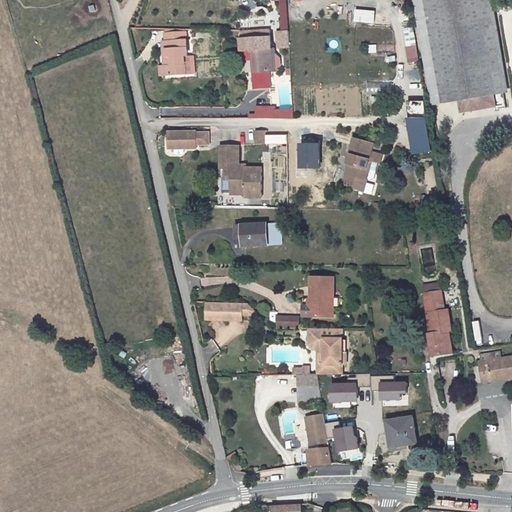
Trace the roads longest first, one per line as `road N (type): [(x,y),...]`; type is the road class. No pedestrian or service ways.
road 1 (unclassified): [(226,492),(115,0)]
road 2 (track): [(221,467),(0,317)]
road 3 (unknown): [(144,118),(313,107)]
road 4 (residential): [(390,488),(226,492)]
road 5 (residential): [(511,499),(390,488)]
